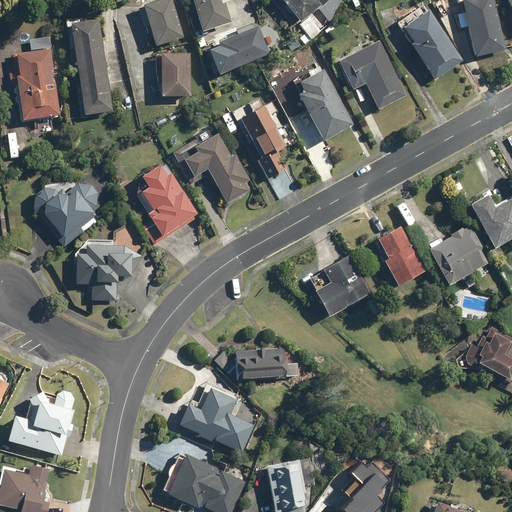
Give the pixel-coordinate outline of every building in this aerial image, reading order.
[(170,0),(159,0),(141,6),(155,47),(183,38),(170,0)] [(190,0),(201,33),(238,21),(231,0),(190,0)] [(269,0),(292,26),(298,21),(301,24),(328,0),(269,0)] [(493,0),(457,0),(472,60),(506,52),(493,0)] [(511,0),(503,0),(511,15),(511,0)] [(427,11),(401,29),(411,44),(408,46),(432,81),(462,61),(427,11)] [(298,26),(311,40),(320,32),(308,18),(298,26)] [(111,112),(97,19),(69,23),(84,116),(111,112)] [(269,55),(257,26),(216,44),(229,73),(269,55)] [(17,118),(54,116),(50,39),(28,40),(28,53),(14,54),(17,118)] [(378,41),(336,61),(351,92),(364,85),(377,112),(406,98),(378,41)] [(190,53),(158,53),(158,98),(190,98),(190,53)] [(322,70),(298,83),(302,92),(297,95),(323,142),(352,126),(322,70)] [(288,146),(265,105),(241,119),(262,158),(258,160),(280,199),(297,189),(286,169),(287,169),(278,152),(288,146)] [(17,157),(14,133),(5,134),(8,159),(17,157)] [(249,192),(217,134),(193,147),(196,153),(181,161),(192,181),(205,174),(223,206),(249,192)] [(147,189),(134,197),(149,222),(141,227),(153,246),(198,218),(164,162),(139,178),(147,189)] [(63,193),(57,186),(48,182),(33,195),(31,209),(63,249),(84,231),(82,228),(95,217),(90,211),(95,206),(98,193),(90,185),(74,183),(63,193)] [(511,240),(511,194),(494,204),(487,193),(468,204),(493,248),(510,238),(511,240)] [(382,261),(395,286),(422,272),(415,260),(417,259),(399,225),(375,238),(386,259),(382,261)] [(460,227),(449,233),(450,236),(427,250),(448,285),(490,261),(469,225),(462,230),(460,227)] [(130,248),(85,246),(84,255),(75,254),(73,285),(90,286),(89,300),(115,301),(117,279),(128,279),(130,248)] [(348,253),(320,268),(327,281),(312,289),(326,315),(370,291),(348,253)] [(511,344),(511,337),(493,328),(486,342),(482,340),(478,348),(470,344),(462,357),(511,383),(511,357),(507,354),(511,344)] [(234,380),(298,378),(298,363),(283,364),(283,349),(232,351),(233,362),(223,350),(212,359),(226,375),(233,370),(234,380)] [(241,399),(208,386),(198,408),(189,404),(181,424),(244,450),(255,423),(234,415),(241,399)] [(29,402),(25,418),(11,414),(4,441),(61,457),(67,435),(70,436),(73,424),(69,423),(73,410),(70,409),(72,400),(68,392),(62,390),(55,394),(54,395),(52,404),(47,403),(40,392),(27,399),(29,402)] [(201,508),(210,511),(231,511),(246,481),(175,450),(157,490),(197,508),(200,501),(203,503),(201,508)] [(294,511),(306,510),(298,459),(264,465),(272,511),(294,511)] [(342,509),(344,511),(374,511),(384,503),(376,495),(390,480),(373,464),(369,468),(363,463),(353,473),(365,484),(342,509)] [(26,473),(1,469),(0,475),(0,506),(19,510),(18,511),(44,511),(47,501),(42,500),(47,468),(28,464),(26,473)] [(460,511),(434,501),(430,511),(460,511)]
